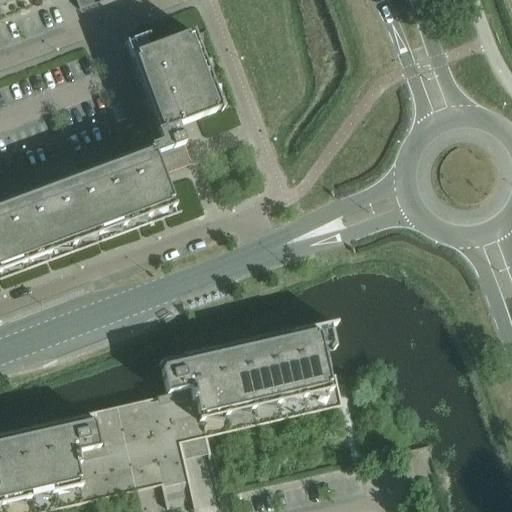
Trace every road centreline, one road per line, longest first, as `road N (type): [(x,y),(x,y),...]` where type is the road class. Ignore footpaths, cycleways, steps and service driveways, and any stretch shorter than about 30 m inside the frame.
road 1 (residential): [(261,255),(247,215),(0,309)]
road 2 (tertiary): [(0,353),(261,255)]
road 3 (residential): [(0,61),(162,0)]
road 4 (tertiary): [(405,177),(261,255)]
road 5 (tertiary): [(261,255),(416,212)]
road 6 (secondary): [(377,0),(427,131)]
road 7 (secondary): [(466,119),(415,0)]
road 8 (secondary): [(469,237),(511,354)]
